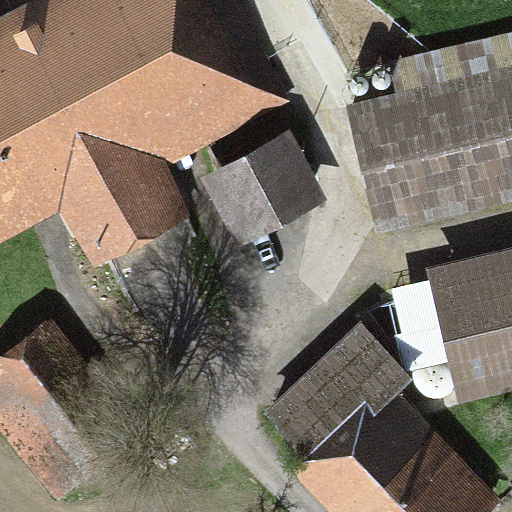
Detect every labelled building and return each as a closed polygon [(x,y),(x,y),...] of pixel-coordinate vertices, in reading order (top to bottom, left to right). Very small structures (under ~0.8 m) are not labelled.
[(90,0),(0,47),(0,203),(71,168),(111,245),(169,214),(146,169),(276,102),(221,0),(90,0)] [(511,57),(355,95),(383,216),(511,186),(511,57)] [(311,193),(286,145),(219,178),(246,227),(311,193)] [(511,270),(442,288),(466,386),(511,374),(511,270)] [(396,387),(410,374),(363,325),(274,410),(372,511),(456,511),(488,482),(396,387)] [(0,358),(0,437),(28,490),(113,445),(51,331),(0,358)]
